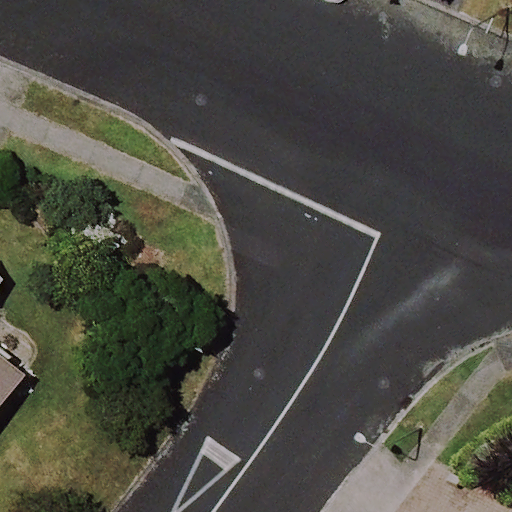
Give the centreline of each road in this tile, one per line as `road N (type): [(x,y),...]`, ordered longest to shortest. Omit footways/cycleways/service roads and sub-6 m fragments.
road 1 (residential): [(454,135),(211,511)]
road 2 (residential): [(454,135),(147,0)]
